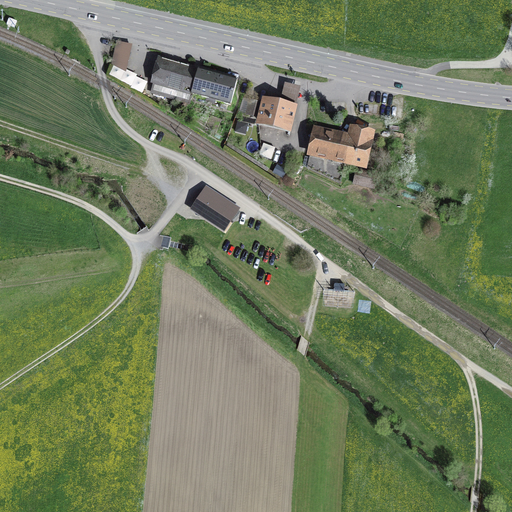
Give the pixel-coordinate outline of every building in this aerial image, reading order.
[(128,44),(117,42),(113,63),(123,68),(128,44)] [(189,103),(191,94),(198,71),(194,70),(192,71),(161,62),(153,93),(189,103)] [(198,70),(198,71),(191,94),(230,105),(237,81),(198,70)] [(298,97),(302,83),(282,78),(278,91),(298,97)] [(280,108),(293,111),(296,102),(282,98),(281,104),(273,103),(272,106),(280,108)] [(250,101),(247,115),(259,118),(261,111),(256,110),(258,103),(250,101)] [(272,106),(264,104),(259,124),(289,130),(293,111),(280,108),(272,106)] [(317,143),(313,143),(307,168),(340,183),(345,162),(364,166),(371,133),(352,129),(350,139),(320,132),(317,143)] [(293,162),(290,171),(297,173),(300,165),(293,162)] [(374,188),(376,179),(356,174),(353,183),(374,188)] [(206,189),(192,210),(207,219),(212,211),(230,222),(238,210),(206,189)] [(358,290),(324,287),(321,311),(356,314),(358,290)]
